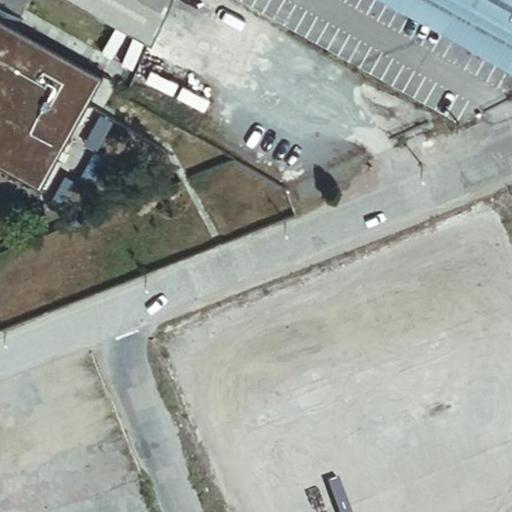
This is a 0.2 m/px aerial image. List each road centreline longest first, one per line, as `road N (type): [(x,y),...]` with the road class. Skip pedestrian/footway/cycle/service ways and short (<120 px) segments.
road 1 (unclassified): [(0,356),(511,152)]
road 2 (unknown): [(511,332),(430,328),(368,350)]
road 3 (unknown): [(192,279),(240,414)]
road 4 (unknown): [(368,350),(240,414)]
